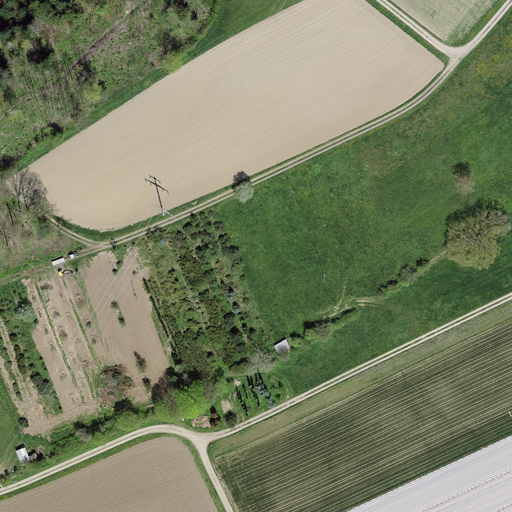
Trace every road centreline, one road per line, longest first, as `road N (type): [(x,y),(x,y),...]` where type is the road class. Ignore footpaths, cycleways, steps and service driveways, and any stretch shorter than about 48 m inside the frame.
road 1 (track): [(511,299),(215,439),(150,431),(0,493)]
road 2 (track): [(460,49),(436,83),(386,113),(215,202),(99,249),(48,220),(21,175)]
road 3 (track): [(502,0),(460,49),(396,0)]
